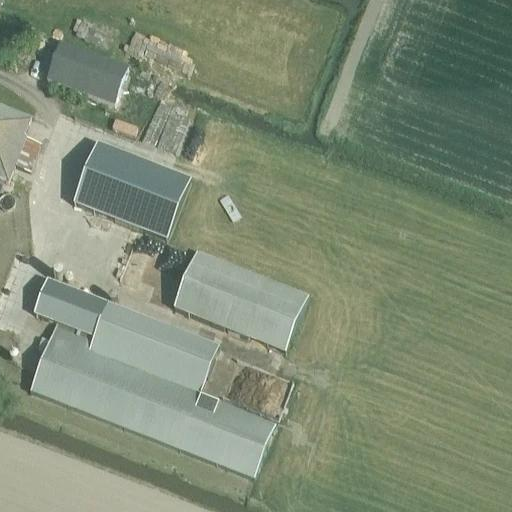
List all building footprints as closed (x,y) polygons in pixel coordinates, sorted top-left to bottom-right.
[(64,52),(50,89),(117,115),(131,77),(64,52)] [(32,122),(0,109),(0,182),(9,186),(15,169),(31,175),(42,147),(25,139),(32,122)] [(173,134),(182,120),(163,109),(155,124),(173,134)] [(124,111),(121,121),(143,128),(146,118),(124,111)] [(192,185),(99,149),(75,208),(168,245),(192,185)] [(123,235),(115,261),(125,264),(133,238),(123,235)] [(171,310),(282,356),(305,300),(255,279),(193,255),(171,310)] [(58,327),(31,397),(254,484),(275,430),(200,400),(219,351),(48,284),(35,318),(58,327)]
